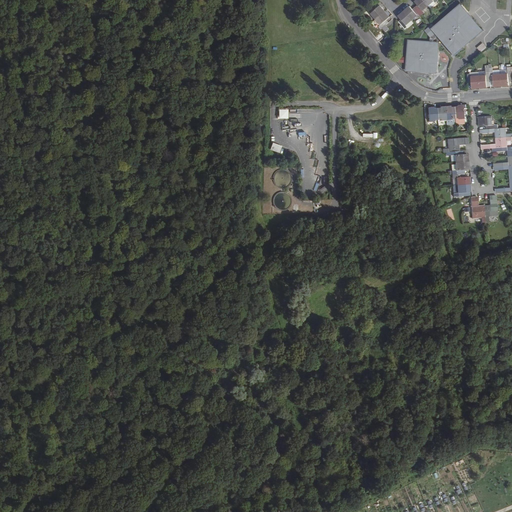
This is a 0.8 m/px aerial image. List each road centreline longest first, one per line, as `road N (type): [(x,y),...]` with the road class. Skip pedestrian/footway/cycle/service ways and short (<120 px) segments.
road 1 (track): [(200,400),(89,266),(76,0)]
road 2 (residential): [(342,0),(353,24),(417,92),(472,96)]
